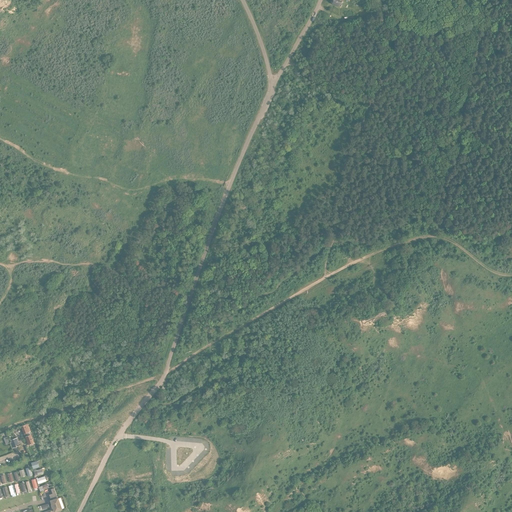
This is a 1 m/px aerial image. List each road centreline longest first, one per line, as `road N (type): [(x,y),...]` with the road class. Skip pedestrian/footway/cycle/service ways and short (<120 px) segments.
road 1 (unknown): [(385,0),(417,100),(402,203),(380,237),(324,245),(300,273),(209,328),(204,383),(172,402),(144,401)]
road 2 (unclassified): [(80,511),(118,436),(164,375),(222,202),(273,86)]
